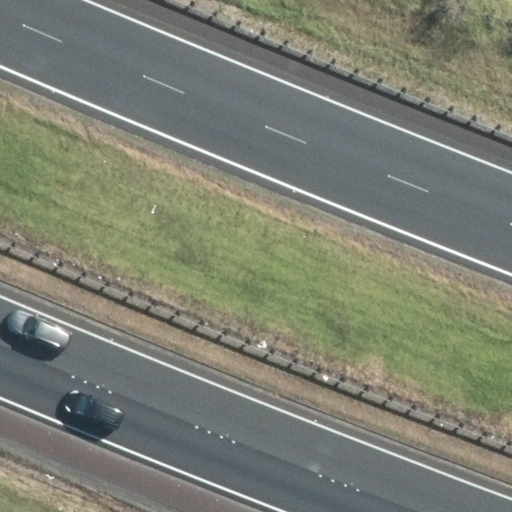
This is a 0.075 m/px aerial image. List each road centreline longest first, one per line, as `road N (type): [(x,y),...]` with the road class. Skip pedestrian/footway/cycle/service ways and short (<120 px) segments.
road 1 (motorway): [(1,0),(511,212)]
road 2 (motorway): [(392,511),(0,348)]
